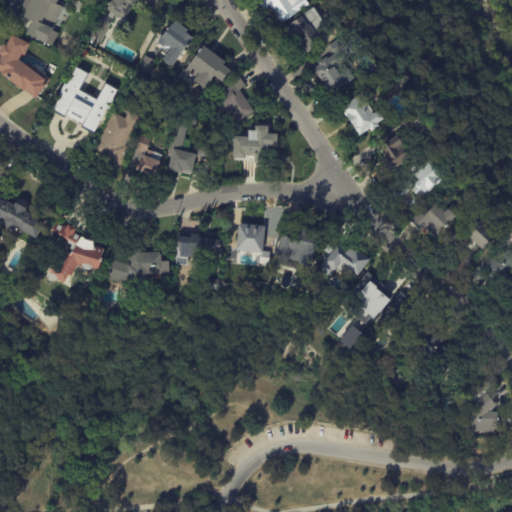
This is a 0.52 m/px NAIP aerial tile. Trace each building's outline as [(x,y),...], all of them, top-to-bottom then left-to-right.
[(57,0),(56,2),(63,5),(52,27),(53,27),(52,28),(57,31),(51,44),(46,41),(46,42),(26,32),(27,31),(25,30),(30,19),(22,15),(26,7),(22,5),(24,0),(57,0)] [(156,0),(154,5),(145,0),(133,0),(123,17),(105,7),(109,0),(156,0)] [(263,8),(257,0),(301,0),(305,5),(280,22),(269,4),(263,8)] [(324,22),(319,25),(327,37),(307,50),(297,34),(288,40),(280,28),(313,6),(324,22)] [(176,20),(187,28),(186,31),(192,36),(172,64),(163,58),(166,53),(159,48),(162,45),(157,41),(170,23),(171,24),(175,19),(176,20)] [(0,71),(0,47),(2,43),(6,44),(11,34),(27,41),(27,42),(29,43),(25,52),(23,51),(22,55),(48,77),(35,97),(1,73),(2,72),(0,71)] [(329,91),(312,66),(318,62),(317,60),(325,54),(327,56),(334,51),(329,44),(330,40),(333,39),(337,38),(341,40),(345,45),(349,42),(354,49),(341,58),(353,75),(329,91)] [(209,48),(225,60),(223,62),(231,68),(222,79),(214,73),(205,86),(194,78),(196,75),(192,72),(191,74),(184,69),(203,43),(209,48)] [(137,69),(145,54),(154,59),(146,74),(137,69)] [(105,82),(116,89),(111,98),(114,99),(109,108),(107,107),(93,131),(52,108),(59,95),(57,94),(63,82),(65,83),(75,65),(86,72),(77,88),(96,99),(105,82)] [(240,76),(246,86),(240,90),(255,112),(239,123),(236,118),(232,121),(228,115),(223,118),(211,101),(217,97),(215,94),(226,87),(224,85),(239,75),(240,76)] [(151,98),(143,95),(146,87),(155,90),(151,98)] [(208,97),(198,108),(189,100),(199,88),(208,97)] [(350,121),(339,107),(357,95),(371,114),(377,109),(383,118),(376,123),(378,125),(372,129),(370,127),(358,135),(352,126),(353,126),(350,121)] [(134,115),(141,119),(129,141),(128,141),(124,147),(127,149),(116,167),(94,151),(115,113),(126,119),(129,112),(134,115)] [(410,128),(406,122),(419,114),(426,124),(413,132),(410,128)] [(393,131),(389,124),(397,119),(401,126),(393,131)] [(187,127),(182,151),(198,155),(193,173),(185,171),(184,174),(169,171),(174,149),(170,148),(176,124),(187,127)] [(264,153),(263,165),(256,165),(256,161),(234,161),(235,139),(250,139),(250,133),(257,133),(257,128),(264,129),(264,125),(271,125),(271,137),(279,137),(278,149),(268,149),(268,151),(264,151),(264,153)] [(150,144),(148,150),(165,157),(156,179),(137,171),(143,155),(134,151),(142,132),(150,136),(149,139),(152,140),(150,144)] [(399,136),(405,145),(403,147),(411,159),(390,173),(382,161),(387,157),(377,143),(389,135),(393,140),(399,136)] [(212,161),(197,157),(201,143),(216,147),(213,161),(212,161)] [(444,182),(424,198),(422,196),(420,198),(413,189),(398,202),(389,190),(404,178),(407,182),(416,175),(415,174),(418,172),(417,171),(430,160),(433,163),(437,159),(443,166),(438,170),(445,178),(443,180),(444,182)] [(7,200),(16,204),(17,202),(28,207),(27,210),(36,215),(35,216),(46,222),(38,237),(19,227),(14,229),(10,227),(6,224),(5,222),(5,220),(2,218),(0,221),(0,197),(6,200),(7,200)] [(421,231),(412,222),(433,201),(447,214),(450,210),(458,218),(438,239),(426,227),(422,231),(421,231)] [(485,250),(468,235),(481,220),(501,239),(488,253),(485,250)] [(67,226),(69,224),(77,229),(76,231),(83,235),(82,237),(96,240),(96,245),(108,249),(100,270),(94,268),(91,269),(88,269),(84,267),(84,265),(79,263),(73,275),(71,274),(67,283),(58,278),(55,279),(51,276),(50,273),(55,264),(60,266),(69,249),(48,238),(57,221),(67,226)] [(270,263),(270,265),(260,264),(262,254),(239,251),(238,262),(229,261),(230,249),(238,250),(240,225),(266,228),(264,252),(271,253),(270,263)] [(307,230),(321,233),(313,268),(301,266),(302,260),(292,258),(291,264),(278,261),(283,236),(297,239),(299,228),(307,230)] [(464,243),(456,253),(443,242),(452,231),(465,242),(464,243)] [(209,240),(222,241),(221,253),(207,252),(206,260),(182,258),(182,249),(179,249),(179,238),(192,238),(192,234),(201,235),(200,239),(209,240)] [(370,260),(373,263),(368,270),(365,268),(358,276),(336,260),(344,250),(352,256),(357,250),(370,260)] [(479,282),(472,275),(483,263),(487,267),(495,259),(496,261),(506,250),(511,256),(511,269),(508,274),(511,277),(500,290),(491,282),(485,287),(479,282)] [(162,276),(148,277),(148,281),(129,282),(129,284),(124,284),(109,279),(115,261),(129,265),(133,265),(132,252),(141,252),(141,254),(162,253),(163,263),(170,263),(171,275),(162,276)] [(365,326),(392,297),(371,278),(354,296),(360,301),(351,312),(365,326)] [(404,294),(411,301),(407,305),(428,324),(412,342),(404,335),(408,331),(402,326),(401,327),(396,323),(390,330),(379,320),(403,293),(404,294)] [(445,345),(456,356),(440,372),(435,367),(432,370),(415,351),(433,333),(445,345)] [(497,384),(482,395),(474,385),(478,382),(471,372),(485,362),(500,381),(497,384)] [(490,395),(499,405),(490,413),(488,412),(483,416),(485,419),(480,423),(478,421),(474,424),(465,413),(467,411),(465,408),(472,402),(475,405),(489,393),(490,395)]
